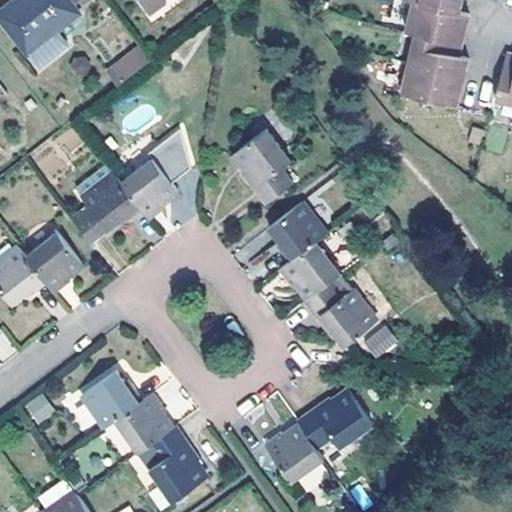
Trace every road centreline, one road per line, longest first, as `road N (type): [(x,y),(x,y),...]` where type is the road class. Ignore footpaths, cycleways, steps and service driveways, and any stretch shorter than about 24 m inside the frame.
road 1 (residential): [(130,290),(198,236),(291,355),(222,408)]
road 2 (residential): [(0,392),(130,290)]
road 3 (residential): [(222,408),(130,290)]
